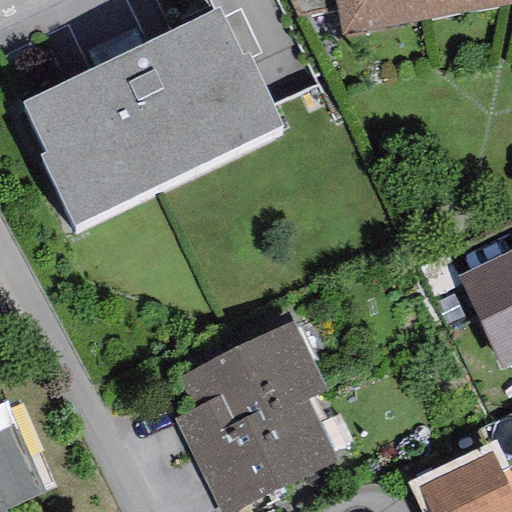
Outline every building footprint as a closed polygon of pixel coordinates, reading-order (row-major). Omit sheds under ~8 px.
[(337,11),(334,0),(289,0),(297,18),(337,11)] [(511,0),(334,0),(337,11),(341,36),(509,5),(511,6),(511,0)] [(38,153),(73,225),(282,125),(248,54),(243,57),(219,7),(22,101),(45,150),(38,153)] [(511,251),(459,277),(503,370),(511,365),(511,251)] [(293,322),(177,377),(192,408),(221,394),(234,422),(259,410),(264,420),(307,400),(326,391),(293,322)] [(230,511),(337,460),(307,400),(264,420),(259,410),(234,422),(221,394),(192,408),(175,417),(221,511),(230,511)] [(0,511),(6,511),(5,509),(55,487),(17,402),(7,407),(6,403),(0,405),(0,511)] [(511,511),(511,495),(490,450),(418,485),(430,511),(511,511)]
